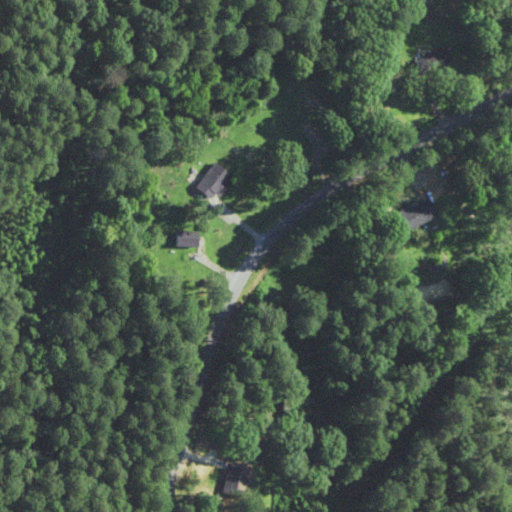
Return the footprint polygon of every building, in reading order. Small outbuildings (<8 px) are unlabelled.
[(446,63),(440,47),(408,61),(414,76),(446,63)] [(213,133),(200,119),(185,133),(198,147),(213,133)] [(230,175),(206,162),(192,189),(216,202),(230,175)] [(401,232),(430,216),(419,197),(391,212),(401,232)] [(191,232),(167,232),(167,247),(191,247),(191,232)] [(215,493),(236,498),(243,466),(223,461),(215,493)]
